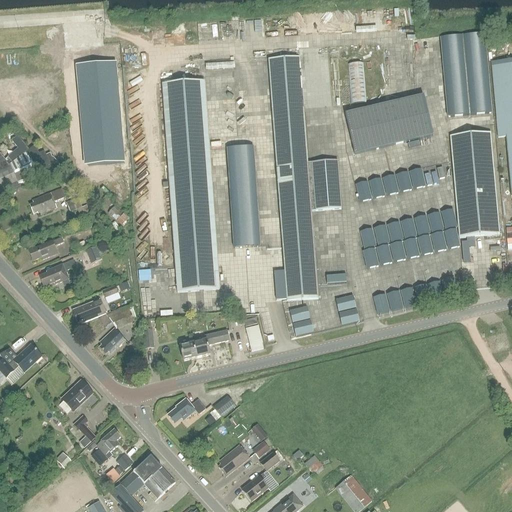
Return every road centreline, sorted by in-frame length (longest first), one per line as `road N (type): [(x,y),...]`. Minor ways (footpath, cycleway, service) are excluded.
road 1 (tertiary): [(139,397),(511,304)]
road 2 (tertiary): [(139,397),(113,389),(0,263)]
road 3 (unclassified): [(219,511),(149,436),(139,397)]
